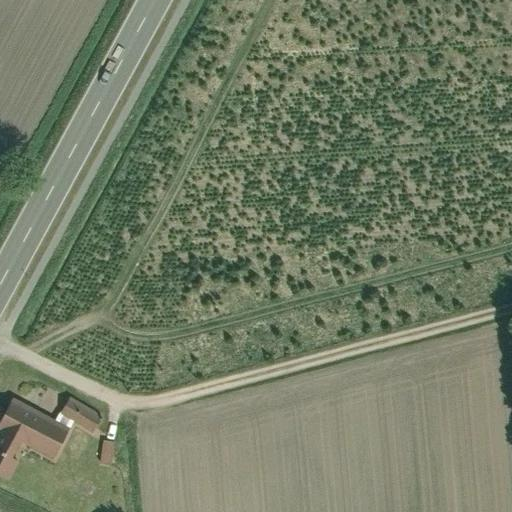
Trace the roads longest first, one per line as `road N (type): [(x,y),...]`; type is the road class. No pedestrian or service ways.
road 1 (track): [(119,400),(134,403),(511,310)]
road 2 (tertiary): [(156,0),(0,287)]
